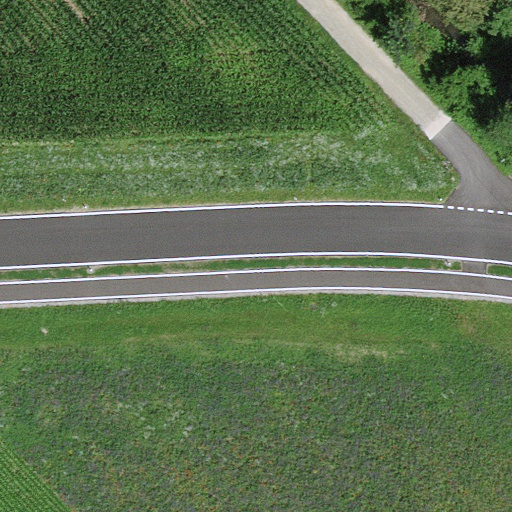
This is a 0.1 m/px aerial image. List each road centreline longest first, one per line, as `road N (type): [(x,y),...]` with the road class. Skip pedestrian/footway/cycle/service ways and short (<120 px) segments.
road 1 (tertiary): [(0,239),(279,226),(511,230)]
road 2 (track): [(511,214),(486,172),(315,0)]
